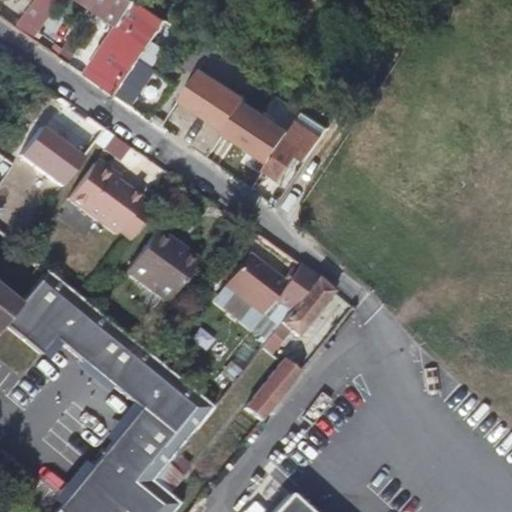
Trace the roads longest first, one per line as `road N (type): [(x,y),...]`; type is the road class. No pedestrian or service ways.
road 1 (residential): [(0,41),(275,228)]
road 2 (residential): [(424,0),(275,228)]
